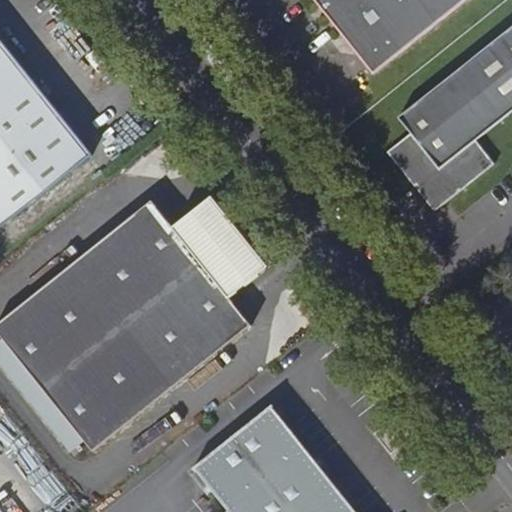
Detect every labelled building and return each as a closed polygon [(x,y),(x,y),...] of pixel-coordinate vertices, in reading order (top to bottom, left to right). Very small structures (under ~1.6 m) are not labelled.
[(465,0),(313,0),(373,74),(465,0)] [(437,190),(447,202),(495,164),(476,140),(511,110),(511,26),(398,118),(410,132),(387,151),(417,189),(437,190)] [(0,229),(92,155),(0,40),(0,229)] [(435,211),(447,202),(437,190),(417,189),(435,211)] [(267,269),(211,198),(173,228),(151,202),(0,322),(0,335),(2,339),(0,340),(0,364),(70,452),(84,441),(93,452),(250,327),(228,299),(267,269)] [(226,511),(354,511),(270,406),(194,468),(228,511),(226,511)] [(412,437),(395,416),(373,433),(390,455),(412,437)]
